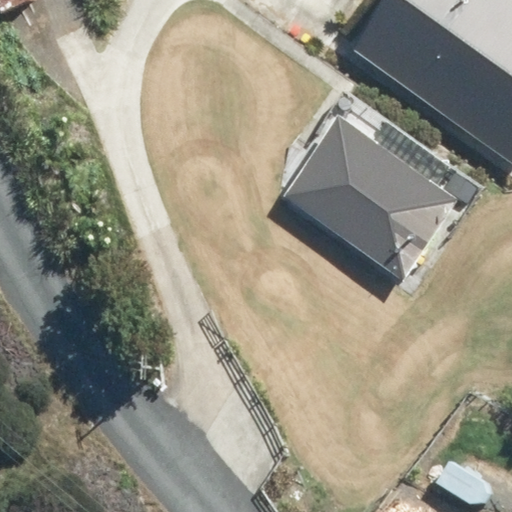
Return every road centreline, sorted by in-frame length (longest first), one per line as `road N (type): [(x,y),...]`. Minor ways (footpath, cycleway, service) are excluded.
road 1 (unclassified): [(0,162),(69,300),(287,511)]
road 2 (track): [(208,435),(127,120),(135,33),(162,0)]
